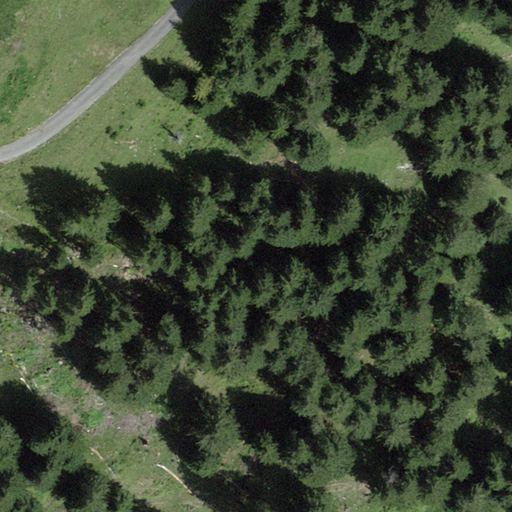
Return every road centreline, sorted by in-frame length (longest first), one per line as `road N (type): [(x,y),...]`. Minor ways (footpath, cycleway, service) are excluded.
road 1 (unclassified): [(186,0),(51,129),(0,155)]
road 2 (track): [(432,511),(511,421)]
